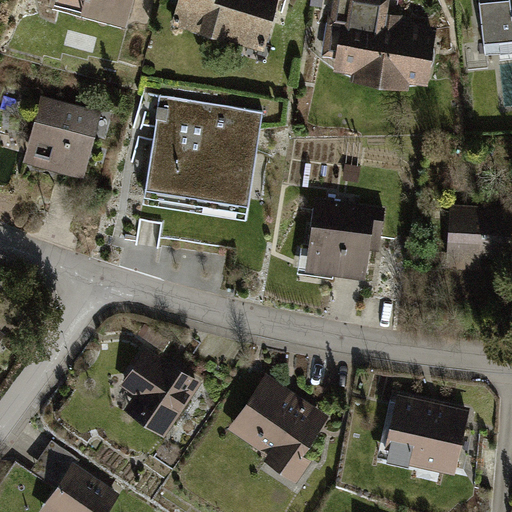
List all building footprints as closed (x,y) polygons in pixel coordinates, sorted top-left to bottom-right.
[(53,0),(126,20),(131,0),(53,0)] [(180,0),(178,11),(204,18),(201,29),(265,46),(277,0),(180,0)] [(386,0),(336,0),(331,36),(327,36),(323,57),(357,62),(355,70),(407,78),(408,69),(426,72),(432,30),(384,22),(386,0)] [(511,0),(479,0),(486,53),(511,50),(511,0)] [(43,98),(33,138),(58,144),(53,165),(83,173),(92,140),(87,139),(94,111),(43,98)] [(256,115),(164,103),(152,193),(244,205),(256,115)] [(384,211),(318,201),(309,267),(366,275),(371,236),(381,237),(384,211)] [(511,257),(511,208),(454,206),(452,258),(511,260),(511,257)] [(147,351),(126,382),(142,393),(133,406),(167,429),(197,384),(147,351)] [(267,377),(234,426),(275,454),(271,460),(298,477),(308,462),(300,457),(327,416),(267,377)] [(467,410),(403,396),(390,454),(454,467),(467,410)] [(43,478),(58,488),(44,508),(50,511),(105,511),(118,495),(76,466),(69,475),(53,464),(43,478)]
